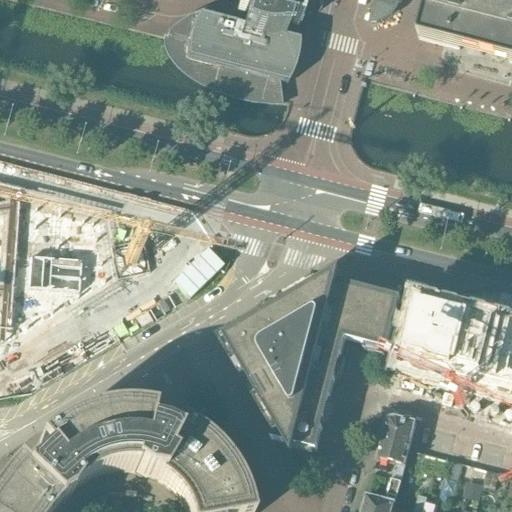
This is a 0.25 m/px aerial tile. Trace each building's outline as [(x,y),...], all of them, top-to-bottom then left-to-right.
[(241,0),(240,7),(248,7),(254,8),(261,10),(268,13),(269,14),(274,16),(278,20),(282,24),(283,26),(293,28),(296,29),(301,9),(318,13),(321,1),(320,0),(241,0)] [(400,5),(401,0),(377,0),(372,24),(376,23),(380,23),(384,21),(387,19),(388,18),(392,15),(394,12),(397,8),(398,5),(400,5)] [(511,0),(429,0),(419,41),(511,64),(511,0)] [(163,42),(162,46),(163,50),(166,56),(169,61),(172,67),(174,69),(179,74),(185,79),(191,83),(198,87),(206,91),(217,96),(228,100),(238,103),(250,106),(260,107),(270,108),(281,109),(281,105),(279,85),(284,86),(286,87),(287,87),(287,86),(290,81),(293,74),(295,65),(297,58),(298,51),(298,43),(298,42),(296,42),(283,38),(286,28),(285,28),(283,26),(282,24),(278,20),(274,16),(269,14),(268,13),(261,10),(254,8),(248,7),(240,7),(232,6),(224,7),(216,8),(209,10),(201,12),(194,15),(189,18),(184,20),(184,21),(182,21),(176,26),(171,30),(169,33),(167,36),(166,39),(163,39),(163,42)] [(0,366),(123,293),(106,213),(0,184),(0,366)] [(317,454),(317,453),(346,343),(388,354),(401,301),(339,285),(341,274),(327,282),(314,279),(311,292),(224,343),(275,429),(271,443),(285,446),(293,460),(295,449),(317,454)] [(409,338),(399,377),(400,378),(422,384),(422,386),(511,409),(511,330),(479,322),(422,307),(418,306),(416,314),(416,313),(409,338)] [(35,464),(25,474),(16,465),(5,477),(0,482),(0,511),(54,511),(57,510),(60,507),(59,506),(69,500),(76,490),(76,491),(82,487),(87,483),(93,480),(99,478),(106,476),(112,474),(119,474),(125,474),(134,475),(134,472),(145,479),(158,481),(157,483),(162,486),(168,491),(173,495),(177,500),(181,506),(184,511),(248,511),(246,504),(243,496),(240,488),(236,480),(231,471),(226,465),(221,458),(210,447),(209,446),(197,437),(195,435),(181,427),(175,439),(162,432),(148,429),(151,416),(134,413),(132,413),(117,413),(115,413),(100,415),(83,419),(81,419),(68,425),(65,426),(53,433),(51,434),(37,445),(46,455),(35,464)] [(394,471),(392,482),(400,485),(408,453),(409,453),(416,425),(396,421),(393,421),(391,421),(389,423),(387,424),(386,427),(385,428),(377,462),(397,467),(394,471)] [(392,482),(391,482),(387,499),(389,504),(368,499),(364,511),(393,511),(400,485),(392,482)] [(425,501),(419,500),(416,511),(422,511),(425,504),(424,504),(425,501)]
